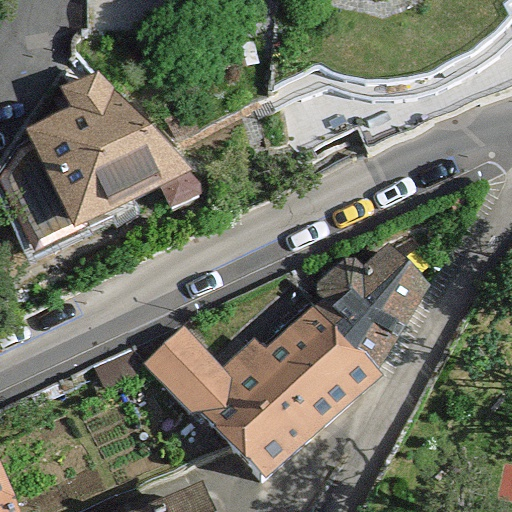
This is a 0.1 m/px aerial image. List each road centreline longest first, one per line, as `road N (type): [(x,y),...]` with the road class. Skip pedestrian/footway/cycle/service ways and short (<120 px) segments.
road 1 (residential): [(0,368),(511,136)]
road 2 (residential): [(511,211),(337,511)]
